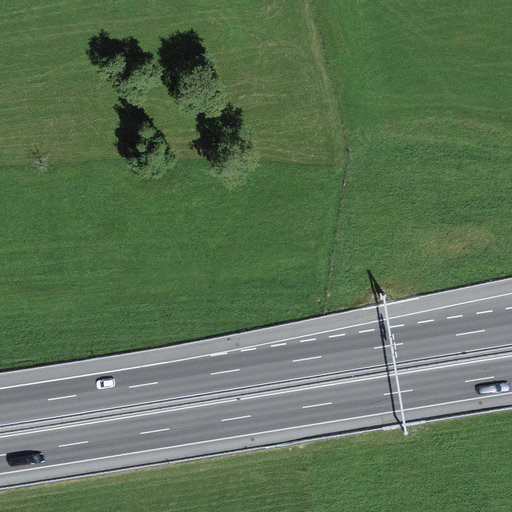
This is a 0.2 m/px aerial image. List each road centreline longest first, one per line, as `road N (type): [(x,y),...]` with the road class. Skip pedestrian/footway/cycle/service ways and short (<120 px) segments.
road 1 (motorway): [(511,326),(0,407)]
road 2 (motorway): [(0,454),(511,374)]
